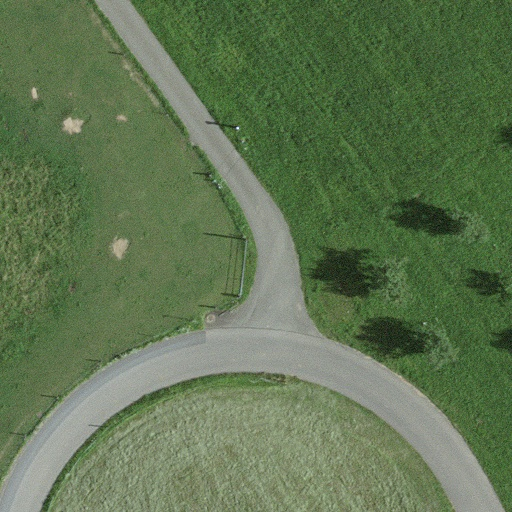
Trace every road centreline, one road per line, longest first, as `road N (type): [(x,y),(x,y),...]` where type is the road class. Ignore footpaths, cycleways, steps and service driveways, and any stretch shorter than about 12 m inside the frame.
road 1 (unclassified): [(267,353),(275,263),(241,183),(109,0)]
road 2 (residential): [(15,511),(45,450),(113,388),(187,357),(267,353)]
road 3 (residential): [(267,353),(310,359),(385,393),(445,450),(481,511)]
